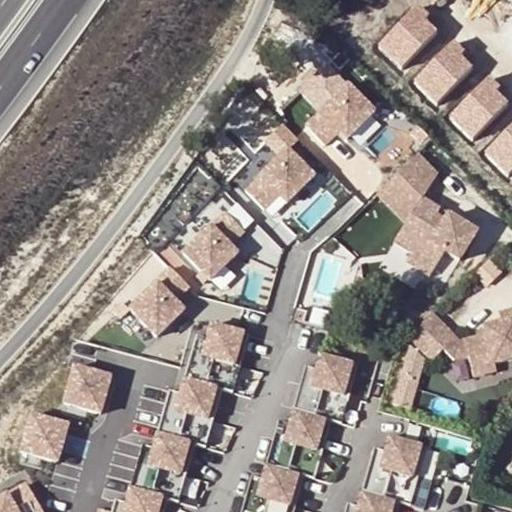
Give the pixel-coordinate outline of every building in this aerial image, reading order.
[(351,84),(308,125),(325,142),(341,127),(351,139),(378,113),(351,84)] [(313,177),(285,149),(244,189),(260,205),(275,191),(286,203),(313,177)] [(397,216),(439,176),(419,155),(377,195),(397,216)] [(406,267),(434,282),(446,260),(461,269),(481,233),(422,200),(398,242),(415,251),(406,267)] [(226,211),(183,252),(210,280),(238,253),(230,245),(245,231),(226,211)] [(170,269),(128,310),(154,337),(182,311),(174,303),(189,289),(170,269)] [(484,339),(464,344),(468,361),(471,376),(511,366),(511,309),(509,310),(511,322),(511,323),(482,330),(484,339)] [(464,344),(434,313),(408,336),(437,369),(468,361),(464,344)] [(236,387),(250,329),(204,318),(187,391),(172,388),(148,488),(200,501),(204,481),(187,476),(196,440),(208,443),(222,384),(236,387)] [(326,421),(341,425),(357,363),(320,354),(315,373),(303,370),(293,413),(326,421)] [(106,377),(70,368),(61,404),(97,413),(106,377)] [(223,390),(217,417),(243,423),(250,396),(223,390)] [(301,476),(313,478),(326,421),(293,413),(290,425),(278,422),(268,469),(301,476)] [(29,417),(19,454),(56,463),(66,427),(29,417)] [(398,503),(410,507),(428,445),(390,434),(384,454),(374,451),(362,493),(398,503)] [(293,511),(301,476),(268,469),(266,479),(250,476),(242,511),(293,511)] [(39,511),(24,485),(0,499),(0,511),(39,511)] [(125,511),(164,511),(169,495),(133,485),(125,511)] [(395,511),(398,503),(362,493),(360,509),(347,505),(344,511),(395,511)]
